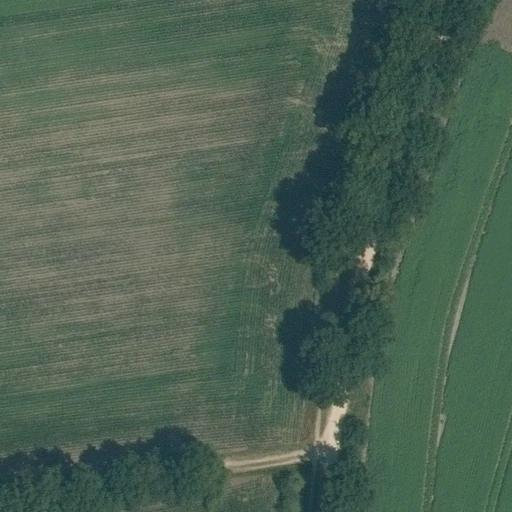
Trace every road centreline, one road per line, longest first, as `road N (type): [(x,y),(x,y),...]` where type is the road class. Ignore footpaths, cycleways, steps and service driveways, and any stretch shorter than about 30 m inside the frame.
road 1 (track): [(452,0),(355,295),(334,454)]
road 2 (track): [(0,485),(155,463),(334,454)]
